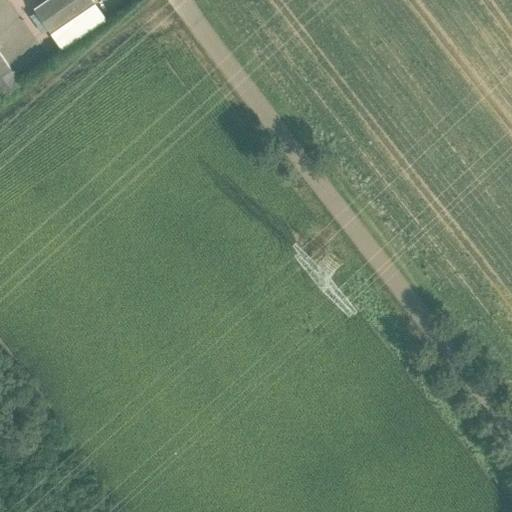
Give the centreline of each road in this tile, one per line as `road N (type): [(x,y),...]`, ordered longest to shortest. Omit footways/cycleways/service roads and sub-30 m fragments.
road 1 (unclassified): [(511,430),(182,0)]
road 2 (track): [(0,118),(161,0)]
